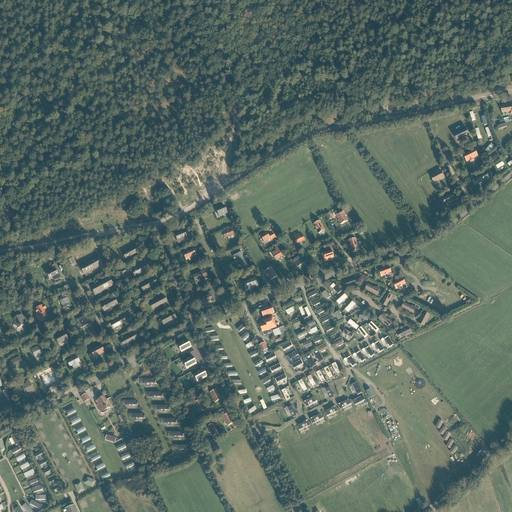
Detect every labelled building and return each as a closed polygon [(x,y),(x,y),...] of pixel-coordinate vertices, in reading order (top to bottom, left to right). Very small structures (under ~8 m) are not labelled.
[(511,105),(510,104),(501,106),(502,113),(510,112),(511,114),(511,113),(511,105)] [(454,136),(457,141),(461,139),(461,140),(469,136),(466,129),(462,131),(462,132),(454,136)] [(488,153),(494,146),(491,144),(485,151),(488,153)] [(474,151),(464,156),(467,161),(471,159),(471,160),(479,156),(478,153),(476,154),(474,151)] [(499,157),(496,153),(490,157),(493,162),(499,157)] [(438,181),(444,178),(440,170),(438,172),(439,173),(431,178),(434,183),(438,181)] [(489,180),(486,174),(475,179),(478,184),(482,182),(482,183),(489,180)] [(444,197),(442,198),(446,205),(450,202),(450,203),(456,200),(453,194),(445,198),(444,197)] [(227,213),(224,206),(215,209),(219,217),(227,213)] [(348,221),(343,212),(336,215),(341,225),(348,221)] [(317,221),(318,223),(314,225),(319,234),(325,231),(320,222),(319,220),(317,221)] [(232,230),(223,233),(225,238),(234,235),(233,234),(236,232),(235,229),(232,230)] [(184,232),(175,235),(177,241),(182,239),(183,242),(187,240),(184,232)] [(266,232),(260,236),(264,243),(270,239),(271,240),(275,238),(273,234),(269,237),(266,232)] [(293,237),(296,245),(305,241),(303,236),(301,237),(300,234),(293,237)] [(352,253),(359,250),(355,239),(348,242),(349,247),(350,246),(352,253)] [(123,254),(125,259),(140,251),(137,246),(123,254)] [(275,260),(282,256),(277,248),(275,250),(276,252),(272,254),(275,260)] [(185,260),(196,256),(193,249),(183,254),(185,260)] [(334,258),(332,250),(322,254),(324,262),(330,260),(330,259),(334,258)] [(238,261),(244,259),(241,252),(233,256),(234,259),(237,257),(238,261)] [(72,258),(71,255),(67,258),(71,265),(76,263),(73,257),(72,258)] [(298,267),(302,264),(301,263),(303,261),(301,258),(300,258),(299,256),(292,261),(294,264),(295,263),(298,267)] [(98,258),(80,268),(84,275),(102,265),(98,258)] [(244,259),(238,261),(240,265),(237,266),(238,269),(247,265),(244,259)] [(132,271),(135,276),(149,269),(146,264),(132,271)] [(60,278),(59,275),(54,265),(51,267),(52,270),(46,273),(49,279),(52,278),(54,281),(60,278)] [(269,278),(270,281),(277,277),(271,268),(264,272),(268,278),(269,278)] [(392,273),(390,268),(387,270),(386,269),(379,271),(381,277),(388,274),(392,273)] [(199,273),(193,276),(196,283),(205,280),(203,275),(206,274),(205,270),(199,273)] [(258,285),(256,277),(254,278),(254,279),(243,283),(245,288),(256,285),(256,286),(258,285)] [(91,288),(95,295),(113,286),(109,278),(91,288)] [(348,287),(358,284),(357,278),(349,281),(348,280),(344,281),(345,284),(347,285),(348,287)] [(157,284),(154,279),(140,287),(143,292),(157,284)] [(400,281),(393,284),(396,289),(403,286),(402,285),(406,284),(404,280),(400,281)] [(342,292),(333,284),(330,287),(338,295),(342,292)] [(368,285),(365,290),(375,295),(376,292),(378,292),(379,289),(376,287),(375,288),(368,285)] [(208,293),(209,295),(201,298),(203,303),(211,300),(212,303),(216,301),(212,291),(208,293)] [(331,297),(326,291),(322,294),(327,300),(331,297)] [(63,309),(70,306),(68,299),(65,293),(61,295),(62,297),(63,297),(64,300),(60,301),(63,309)] [(382,300),(380,303),(383,305),(385,304),(387,306),(392,296),(387,293),(383,301),(382,300)] [(348,298),(345,295),(336,302),(339,305),(348,298)] [(152,309),(167,302),(164,297),(150,304),(152,309)] [(114,299),(101,306),(104,312),(117,305),(114,299)] [(348,313),(356,305),(352,302),(345,310),(348,313)] [(414,310),(416,308),(412,306),(411,307),(404,303),(401,308),(411,313),(412,311),(414,310)] [(41,319),(47,316),(44,310),(46,309),(44,306),(42,307),(41,304),(38,306),(38,308),(36,309),(36,310),(35,311),(37,314),(38,313),(41,319)] [(270,318),(269,315),(274,313),(272,307),(261,310),(264,317),(265,316),(266,319),(263,320),(264,324),(260,325),(262,332),(266,331),(276,328),(273,317),(270,318)] [(343,318),(339,311),(334,314),(338,321),(343,318)] [(422,324),(425,325),(430,315),(425,312),(421,320),(419,319),(418,323),(420,324),(422,324)] [(161,320),(163,325),(175,318),(173,313),(161,320)] [(18,328),(24,325),(21,319),(23,319),(22,315),(13,319),(18,328)] [(382,315),(378,319),(386,327),(388,325),(390,325),(392,322),(389,320),(388,321),(382,315)] [(85,316),(78,320),(82,328),(89,324),(85,316)] [(126,318),(125,316),(111,324),(113,329),(127,321),(131,319),(130,316),(126,318)] [(302,325),(299,320),(292,323),(295,328),(302,325)] [(307,330),(316,325),(314,320),(304,325),(307,330)] [(356,331),(359,327),(350,320),(348,324),(356,331)] [(376,334),(380,330),(372,322),(368,326),(376,334)] [(246,327),(244,324),(238,330),(240,333),(246,327)] [(369,336),(361,327),(358,330),(365,339),(369,336)] [(411,333),(409,328),(401,332),(401,330),(397,332),(398,335),(400,336),(401,338),(411,333)] [(351,339),(354,335),(345,330),(343,334),(351,339)] [(250,335),(248,332),(241,338),(244,340),(250,335)] [(58,345),(68,340),(64,333),(55,338),(58,345)] [(134,334),(120,341),(123,346),(137,339),(134,334)] [(390,349),(394,346),(388,337),(384,340),(388,345),(388,346),(390,349)] [(187,339),(177,344),(177,345),(178,345),(181,350),(183,348),(184,350),(191,347),(187,340),(187,339)] [(337,349),(344,345),(342,340),(334,344),(337,349)] [(313,346),(310,341),(303,344),(306,349),(313,346)] [(283,352),(293,346),(291,342),(281,348),(283,352)] [(380,354),(384,351),(379,342),(375,345),(379,350),(378,351),(380,354)] [(268,349),(265,343),(259,346),(263,355),(269,352),(268,350),(268,349)] [(321,354),(328,350),(326,345),(319,349),(321,354)] [(35,358),(43,353),(39,346),(31,350),(35,358)] [(104,353),(101,346),(90,352),(94,358),(104,353)] [(371,359),(375,356),(369,347),(365,350),(369,355),(369,356),(371,359)] [(314,353),(320,363),(324,361),(318,351),(314,353)] [(288,361),(298,356),(296,352),(286,357),(288,361)] [(362,364),(366,361),(360,352),(356,355),(360,360),(360,361),(362,364)] [(266,362),(276,357),(274,354),(264,358),(266,362)] [(193,356),(183,361),(183,362),(183,361),(186,367),(189,365),(190,367),(196,364),(192,357),(193,356)] [(316,366),(310,356),(306,358),(312,369),(316,366)] [(67,361),(70,367),(72,366),(74,369),(80,366),(78,363),(79,362),(76,357),(67,361)] [(356,366),(351,357),(347,359),(351,365),(350,365),(352,368),(356,366)] [(16,358),(8,363),(12,370),(20,366),(16,358)] [(294,370),(303,365),(301,361),(291,366),(294,370)] [(281,368),(279,364),(270,369),(272,373),(281,368)] [(336,364),(332,365),(336,374),(336,373),(337,375),(341,374),(336,364)] [(267,371),(265,367),(258,373),(260,376),(267,371)] [(328,368),(324,370),(328,378),(329,378),(330,380),(333,378),(328,368)] [(144,377),(153,373),(151,369),(142,373),(144,377)] [(203,369),(193,374),(194,375),(197,380),(199,378),(200,380),(207,377),(203,370),(203,369)] [(322,383),(325,382),(320,372),(316,374),(320,382),(321,381),(322,383)] [(43,378),(42,379),(46,385),(55,381),(51,374),(47,376),(47,375),(43,377),(43,378)] [(287,379),(285,375),(275,380),(277,384),(287,379)] [(313,388),(316,386),(311,376),(307,378),(311,386),(312,386),(313,388)] [(29,383),(28,381),(26,382),(27,384),(21,387),(25,394),(29,392),(30,394),(34,391),(29,383)] [(304,393),(307,391),(302,381),(298,383),(302,391),(303,391),(304,393)] [(362,394),(357,383),(352,386),(358,396),(362,394)] [(294,397),(289,387),(284,389),(286,392),(290,400),(294,397)] [(332,393),(329,388),(325,390),(330,399),(335,397),(333,393),(332,393)] [(220,400),(215,390),(210,393),(215,403),(220,400)] [(369,399),(374,397),(371,390),(366,392),(369,399)] [(81,397),(84,403),(89,400),(86,394),(81,397)] [(99,404),(97,405),(101,413),(103,414),(108,411),(107,410),(110,408),(108,403),(110,402),(108,399),(106,400),(104,397),(97,400),(99,404)] [(355,406),(365,401),(363,397),(353,402),(355,406)] [(306,407),(316,402),(314,398),(308,401),(304,403),(306,407)] [(205,410),(199,400),(194,403),(200,413),(205,410)] [(341,410),(350,405),(348,401),(343,404),(342,403),(338,405),(341,410)] [(292,407),(288,409),(293,419),(297,416),(295,412),(292,407)] [(328,416),(337,412),(335,407),(331,409),(326,412),(328,416)] [(228,426),(233,424),(227,414),(222,416),(228,426)] [(312,424),(322,419),(320,415),(315,418),(314,418),(310,420),(312,424)] [(300,430),(310,426),(307,421),(303,423),(303,424),(298,426),(300,430)] [(148,423),(136,427),(138,435),(151,431),(148,423)] [(213,436),(218,434),(212,424),(207,427),(213,436)] [(20,444),(14,434),(10,437),(16,447),(20,444)] [(168,458),(177,454),(176,450),(167,455),(168,458)] [(33,470),(24,475),(26,479),(35,474),(33,470)] [(84,484),(93,488),(96,481),(87,477),(84,484)] [(81,483),(74,486),(78,494),(85,491),(81,483)] [(40,510),(42,507),(32,501),(30,505),(40,510)]
